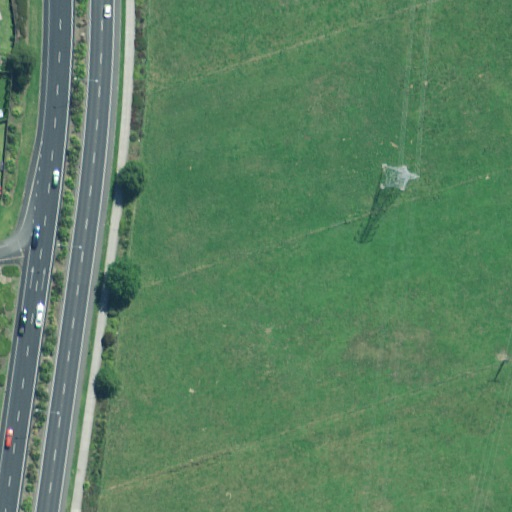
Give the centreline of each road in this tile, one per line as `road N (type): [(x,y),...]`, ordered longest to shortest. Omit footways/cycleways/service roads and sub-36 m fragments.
road 1 (primary): [(102,0),(91,183),(45,511)]
road 2 (primary): [(6,511),(44,227)]
road 3 (primary): [(44,227),(58,0)]
